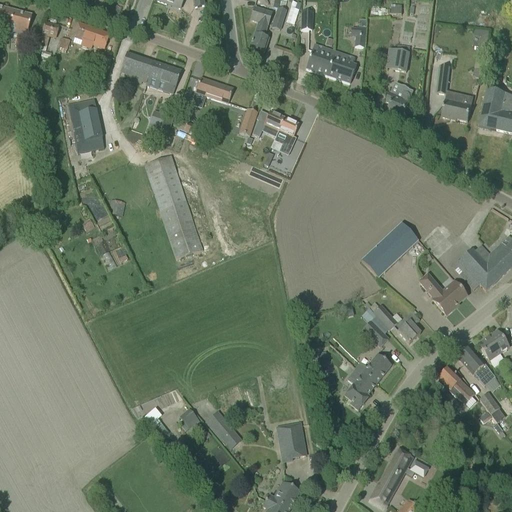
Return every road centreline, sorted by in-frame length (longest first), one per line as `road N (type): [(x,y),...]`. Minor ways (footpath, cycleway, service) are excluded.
road 1 (unclassified): [(511,206),(418,153),(235,70)]
road 2 (unclassified): [(334,511),(427,361),(511,291)]
road 3 (unclassified): [(235,70),(33,0)]
